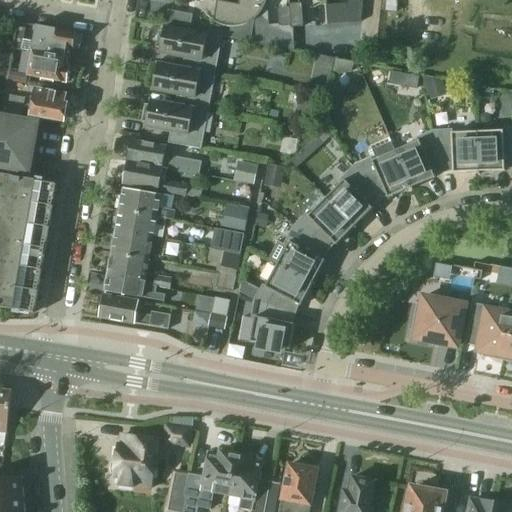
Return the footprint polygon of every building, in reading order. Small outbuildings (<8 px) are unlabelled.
[(198,0),(199,2),(200,7),(202,11),(205,14),(208,18),(211,21),(215,24),(219,26),(223,27),(228,28),(231,28),(233,28),(236,28),(237,28),(238,28),(240,27),(242,27),(244,26),(246,26),(247,25),(249,24),(250,24),(251,23),(253,22),(254,21),(257,18),(260,14),(263,11),(265,7),(267,2),(266,0),(198,0)] [(352,5),(348,5),(350,23),(361,22),(363,4),(352,5)] [(264,15),(255,21),(257,44),(271,47),(270,36),(269,27),(269,20),(267,5),(266,6),(263,11),(264,15)] [(301,8),(290,9),(291,28),(303,27),(301,8)] [(231,28),(229,39),(250,43),(254,21),(253,22),(251,23),(250,24),(249,24),(247,25),(246,26),(244,26),(242,27),(240,27),(238,28),(237,28),(236,28),(233,28),(231,28)] [(21,50),(26,25),(19,23),(14,49),(21,50)] [(32,52),(69,58),(71,50),(72,49),(77,50),(80,49),(82,38),(80,35),(74,34),(74,33),(37,27),(32,52)] [(191,70),(216,75),(223,38),(166,28),(165,33),(160,32),(157,48),(162,49),(161,54),(193,60),(191,70)] [(68,67),(69,58),(32,52),(28,77),(65,84),(66,83),(72,84),(74,82),(76,72),(74,69),(68,68),(68,67)] [(2,53),(0,64),(9,66),(11,55),(2,53)] [(317,56),(313,75),(328,79),(333,59),(317,56)] [(334,65),(332,75),(352,73),(354,64),(335,60),(334,65)] [(216,75),(191,70),(159,65),(158,70),(153,69),(150,85),(155,86),(154,91),(186,97),(184,107),(209,112),(216,75)] [(10,74),(8,82),(24,85),(25,77),(10,74)] [(410,77),(408,89),(417,90),(419,78),(410,77)] [(445,96),(441,81),(424,78),(431,100),(445,96)] [(65,96),(37,91),(35,100),(32,116),(64,122),(64,121),(68,120),(70,109),(66,107),(66,105),(63,105),(65,96)] [(511,117),(511,95),(503,95),(502,117),(511,117)] [(6,96),(3,114),(21,117),(24,99),(6,96)] [(203,150),(209,112),(184,107),(152,102),(151,107),(147,106),(144,122),(148,123),(147,128),(179,134),(177,145),(203,150)] [(37,124),(0,117),(0,169),(28,174),(37,124)] [(477,133),(479,173),(505,172),(504,164),(511,163),(511,128),(501,129),(501,132),(477,133)] [(321,134),(316,139),(324,147),(334,137),(326,129),(321,134)] [(453,175),(479,173),(477,133),(453,134),(453,131),(433,132),(441,167),(452,166),(453,175)] [(432,171),(441,167),(433,132),(416,139),(418,142),(395,152),(411,189),(435,179),(432,171)] [(371,148),(369,153),(372,159),(355,166),(375,196),(384,192),(388,199),(411,189),(395,152),(390,139),(371,148)] [(129,165),(162,170),(167,171),(201,177),(203,165),(173,159),(173,162),(164,160),(166,148),(133,141),(129,165)] [(240,164),(237,182),(254,185),(258,167),(240,164)] [(129,165),(125,186),(170,194),(187,197),(187,195),(201,198),(202,190),(189,188),(189,187),(165,183),(167,171),(162,170),(129,165)] [(326,200),(354,228),(373,210),(367,204),(375,196),(355,166),(341,180),(344,182),(326,200)] [(278,191),(282,171),(267,168),(263,188),(278,191)] [(0,223),(50,233),(58,186),(0,175),(0,223)] [(162,197),(124,191),(120,213),(158,220),(174,222),(176,213),(159,210),(162,197)] [(294,227),(322,248),(330,241),(336,247),(354,228),(326,200),(309,217),(306,214),(294,227)] [(227,206),(222,228),(244,232),(249,209),(239,207),(239,209),(227,206)] [(120,213),(117,234),(154,240),(155,236),(156,227),(165,228),(166,221),(158,220),(120,213)] [(269,217),(259,215),(256,227),(266,229),(269,217)] [(50,233),(0,223),(0,265),(43,273),(50,233)] [(278,243),(269,261),(277,266),(313,285),(325,262),(318,258),(322,248),(294,227),(286,242),(289,244),(287,247),(278,243)] [(117,234),(113,255),(150,261),(152,248),(162,250),(163,242),(158,241),(154,240),(117,234)] [(244,238),(224,234),(220,254),(240,258),(244,238)] [(113,255),(109,276),(146,283),(155,285),(154,288),(170,291),(172,280),(147,276),(149,266),(150,261),(113,255)] [(237,274),(240,258),(224,255),(220,271),(237,274)] [(438,263),(435,277),(459,281),(462,268),(438,263)] [(0,309),(35,316),(43,273),(0,265),(0,309)] [(301,308),(313,285),(277,266),(266,287),(263,286),(255,301),(288,313),(293,304),(301,308)] [(109,276),(106,292),(163,302),(164,296),(153,294),(154,288),(155,285),(146,283),(109,276)] [(233,295),(236,280),(219,276),(216,291),(233,295)] [(105,296),(101,319),(139,325),(139,324),(169,329),(172,316),(154,312),(153,317),(137,314),(139,302),(105,296)] [(417,332),(415,340),(457,348),(465,306),(423,298),(421,307),(418,306),(413,331),(417,332)] [(212,313),(227,316),(230,301),(215,299),(212,313)] [(244,317),(239,341),(258,345),(258,349),(282,353),(282,349),(290,351),(295,325),(286,324),(288,313),(255,301),(251,319),(244,317)] [(483,357),(502,361),(511,315),(487,311),(488,307),(475,305),(468,341),(480,343),(478,352),(484,353),(483,357)] [(211,315),(209,328),(224,331),(227,318),(212,315),(211,315)] [(511,315),(502,361),(511,362),(511,315)] [(0,446),(4,447),(6,434),(8,435),(14,393),(0,390),(0,446)] [(191,428),(168,425),(166,442),(189,445),(191,428)] [(159,440),(126,436),(124,445),(119,444),(117,461),(114,461),(112,467),(113,473),(115,473),(114,477),(120,478),(119,485),(152,489),(159,440)] [(214,493),(229,496),(236,458),(234,457),(235,452),(222,449),(220,455),(211,453),(205,478),(189,475),(184,498),(186,499),(182,511),(197,511),(198,508),(210,511),(214,493)] [(236,458),(229,496),(242,499),(240,509),(252,511),(251,511),(264,511),(270,484),(271,482),(258,479),(261,463),(252,461),(253,455),(241,453),(240,458),(236,458)] [(308,511),(310,504),(317,470),(290,464),(280,511),(308,511)] [(174,472),(165,511),(182,511),(186,499),(184,498),(189,475),(174,472)] [(358,477),(353,476),(350,491),(344,490),(339,511),(369,511),(371,505),(372,503),(373,497),(375,497),(375,496),(372,495),(375,481),(371,480),(368,477),(361,475),(358,477)] [(0,511),(23,511),(21,478),(0,479),(0,511)] [(413,488),(407,511),(440,511),(441,508),(443,508),(445,498),(444,498),(444,494),(429,491),(430,487),(425,484),(421,483),(416,485),(415,488),(413,488)] [(270,484),(264,511),(272,511),(278,486),(270,484)] [(494,511),(497,500),(490,498),(485,501),(480,500),(480,501),(472,500),(469,511),(494,511)] [(494,511),(511,511),(511,507),(511,506),(506,505),(503,501),(497,500),(494,511)]
